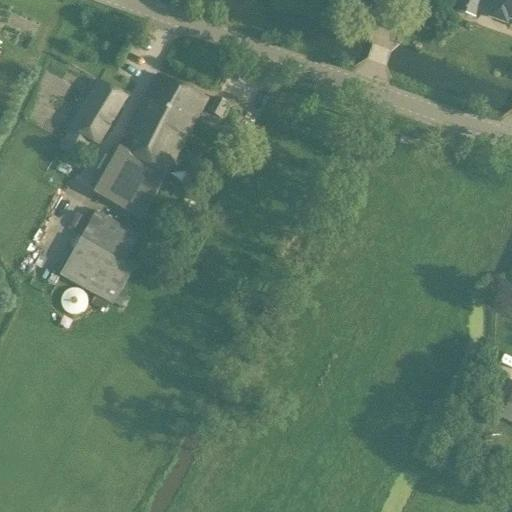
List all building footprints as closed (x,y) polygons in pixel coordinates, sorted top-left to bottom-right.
[(476,18),(482,0),(462,0),(458,12),(476,18)] [(511,0),(499,0),(493,18),(506,23),(508,18),(511,19),(511,0)] [(121,147),(168,172),(207,101),(160,75),(121,147)] [(99,82),(60,149),(81,162),(92,142),(99,146),(127,98),(99,82)] [(220,119),(228,105),(216,98),(208,112),(220,119)] [(142,221),(168,172),(121,147),(95,195),(142,221)] [(113,306),(133,270),(133,269),(124,264),(141,237),(125,228),(96,213),(61,277),(113,306)] [(74,290),(73,290),(72,290),(71,290),(69,291),(68,291),(66,292),(65,293),(64,295),(63,296),(62,298),(62,299),(61,301),(61,302),(61,304),(62,306),(62,307),(63,309),(63,310),(64,311),(65,312),(66,313),(68,314),(69,315),(71,315),(73,316),(74,316),(76,316),(77,315),(79,315),(81,314),(82,313),(84,312),(85,310),(86,309),(86,307),(87,306),(87,304),(87,303),(87,301),(87,299),(86,298),(86,296),(85,295),(84,293),(82,292),(81,291),(79,291),(78,290),(76,290),(74,290)]
